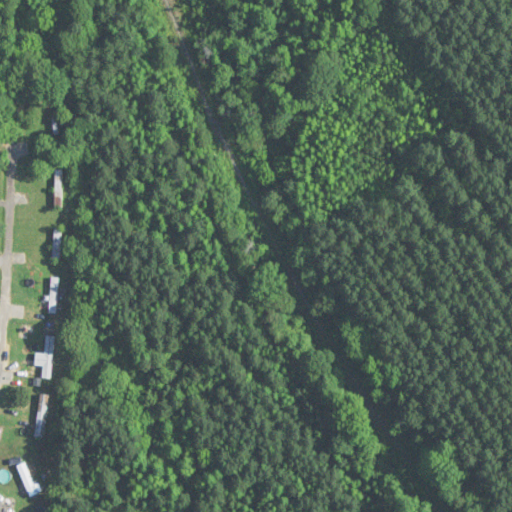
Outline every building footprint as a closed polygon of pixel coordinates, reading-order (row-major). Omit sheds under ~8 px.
[(63,209),(63,170),(55,170),(55,209),(63,209)] [(54,260),(62,261),(62,230),(54,230),(54,260)] [(51,313),(59,313),(59,278),(51,278),(51,313)] [(54,344),(46,344),(45,379),(53,379),(54,344)] [(48,396),(39,396),(37,437),(47,437),(48,396)] [(18,467),(31,497),(38,494),(26,464),(18,467)]
